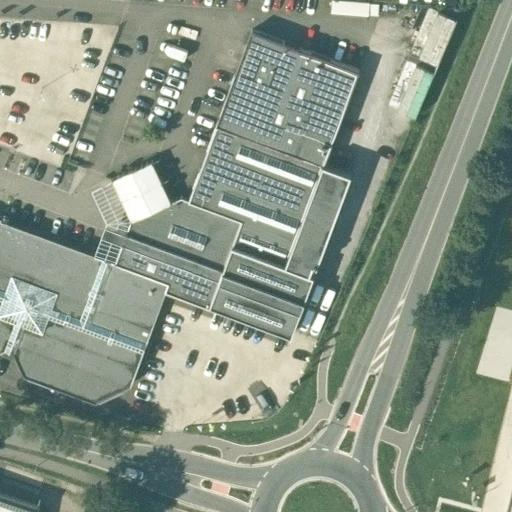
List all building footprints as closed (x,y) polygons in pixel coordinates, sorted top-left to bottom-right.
[(439,4),(422,49),(447,58),(464,13),(439,4)] [(359,68),(251,28),(217,121),(325,161),(359,68)] [(410,91),(401,88),(396,102),(426,112),(441,65),(421,58),(410,91)] [(325,161),(217,121),(189,197),(181,194),(171,199),(152,158),(112,176),(131,216),(114,264),(163,282),(163,283),(292,331),(314,271),(310,270),(313,262),(317,263),(351,171),(325,161)] [(114,264),(0,221),(0,344),(8,341),(16,343),(27,368),(96,394),(127,379),(163,283),(163,282),(114,264)] [(37,511),(39,505),(0,491),(0,511),(37,511)]
